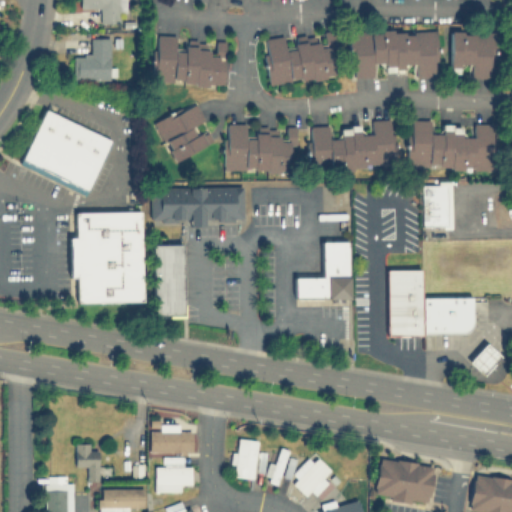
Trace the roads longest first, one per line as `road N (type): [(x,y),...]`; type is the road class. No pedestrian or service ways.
road 1 (residential): [(511,3),(277,8),(255,18),(240,61),(249,87),(280,103),(373,95),(511,101)]
road 2 (primary): [(511,409),(0,321)]
road 3 (primary): [(0,358),(511,446)]
road 4 (primary): [(386,425),(511,429)]
